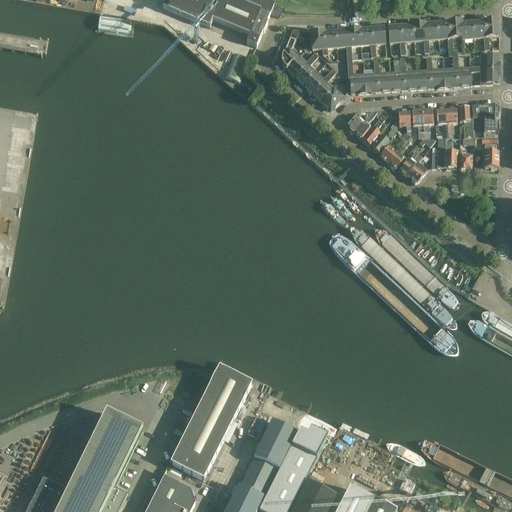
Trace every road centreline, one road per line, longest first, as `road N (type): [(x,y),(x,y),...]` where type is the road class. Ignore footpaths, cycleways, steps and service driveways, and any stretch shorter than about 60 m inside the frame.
road 1 (residential): [(508,11),(286,21)]
road 2 (residential): [(331,129),(364,103),(507,97)]
road 3 (residential): [(331,129),(262,64),(275,24),(286,21)]
